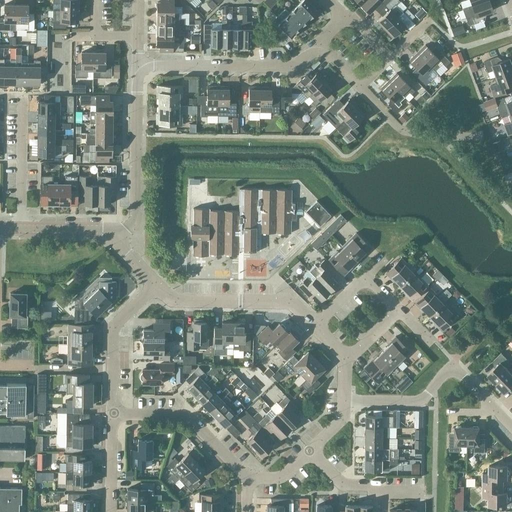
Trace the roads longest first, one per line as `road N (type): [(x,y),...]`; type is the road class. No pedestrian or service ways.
road 1 (residential): [(137,66),(292,67),(317,44)]
road 2 (residential): [(115,242),(135,216),(137,66)]
road 3 (residential): [(314,325),(290,303),(173,299),(156,285)]
road 4 (residential): [(250,480),(188,420),(113,413)]
road 5 (residential): [(156,285),(115,325),(113,413)]
road 6 (residential): [(20,229),(22,100)]
road 7 (residential): [(421,493),(350,485),(309,450)]
